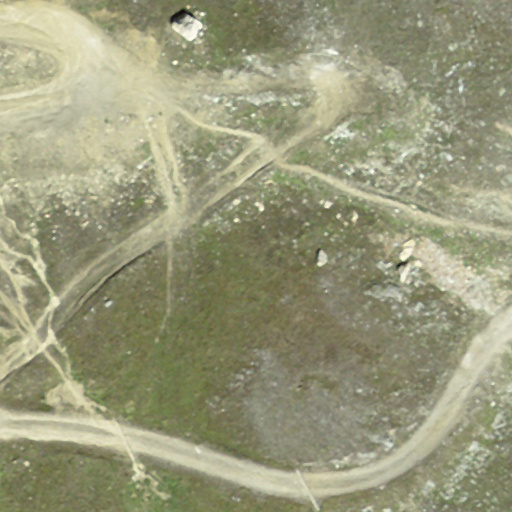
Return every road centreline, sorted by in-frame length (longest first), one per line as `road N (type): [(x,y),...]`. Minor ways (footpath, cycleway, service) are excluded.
road 1 (track): [(0,427),(87,430),(273,482),(346,481),(384,469),(421,440),(479,349),(511,318)]
road 2 (track): [(0,19),(65,32),(85,68),(71,90),(0,104)]
